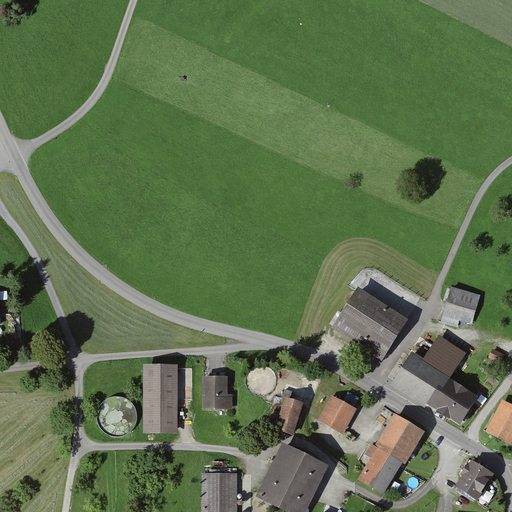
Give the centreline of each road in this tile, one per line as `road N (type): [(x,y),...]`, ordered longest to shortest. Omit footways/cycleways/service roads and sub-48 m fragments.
road 1 (tertiary): [(12,153),(55,226),(103,275),(171,314),(252,337)]
road 2 (tertiary): [(252,337),(325,360),(458,437)]
road 3 (track): [(133,0),(95,98),(12,153)]
road 4 (track): [(417,325),(481,194),(511,162)]
road 5 (unclassified): [(252,337),(244,346),(76,360)]
road 6 (unclassified): [(0,206),(41,268),(76,360)]
road 7 (residential): [(67,511),(76,360)]
